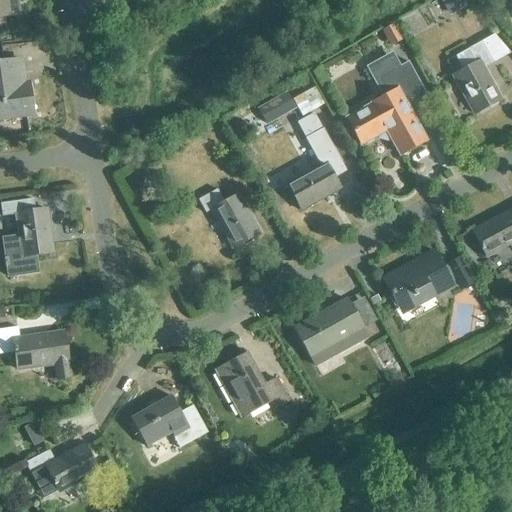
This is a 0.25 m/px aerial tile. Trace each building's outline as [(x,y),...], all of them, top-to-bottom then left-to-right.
[(0,0),(0,18),(15,16),(12,0),(0,0)] [(451,77),(473,115),(500,100),(482,70),(492,64),(480,43),(455,57),(463,71),(451,77)] [(406,63),(400,67),(392,52),(369,65),(378,81),(387,96),(370,105),(371,106),(345,120),(360,146),(377,137),(379,140),(386,142),(390,140),(399,157),(425,142),(408,112),(428,101),(406,63)] [(29,85),(26,86),(23,62),(0,64),(0,120),(33,117),(29,85)] [(322,125),(315,129),(309,118),(297,125),(320,167),(286,186),(301,211),(339,190),(333,179),(344,173),(333,152),(336,150),(322,125)] [(238,196),(224,204),(217,190),(197,201),(205,215),(212,211),(233,249),(259,235),(238,196)] [(46,210),(28,212),(27,202),(0,206),(2,217),(15,215),(19,241),(5,243),(8,261),(52,255),(46,210)] [(511,209),(471,232),(485,258),(511,243),(511,209)] [(429,289),(433,297),(452,287),(433,253),(414,263),(415,265),(383,282),(391,297),(396,294),(404,310),(418,303),(414,297),(429,289)] [(294,330),(315,368),(367,339),(346,301),(294,330)] [(64,334),(19,340),(18,329),(0,331),(0,347),(2,347),(2,344),(13,342),(17,371),(53,366),(56,383),(71,381),(64,334)] [(276,379),(262,387),(244,356),(216,372),(241,417),(268,402),(272,410),(288,401),(276,379)] [(193,406),(179,413),(171,397),(131,420),(146,447),(170,434),(179,450),(208,434),(193,406)] [(59,494),(98,473),(84,446),(55,462),(49,452),(25,465),(31,475),(45,467),(59,494)]
